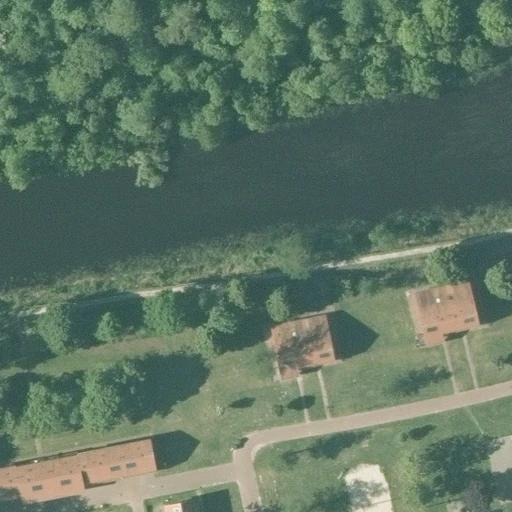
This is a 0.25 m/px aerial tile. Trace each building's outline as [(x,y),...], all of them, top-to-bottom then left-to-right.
[(467,284),(441,290),(451,332),(477,326),(467,284)] [(429,296),(416,300),(427,343),(441,339),(440,335),(451,332),(441,290),(428,293),(429,296)] [(324,319),(298,324),(307,366),(332,361),(324,319)] [(286,330),(273,332),(281,376),(295,373),(295,369),(307,366),(298,324),(285,327),(286,330)] [(494,457),(511,452),(511,444),(511,437),(490,441),(494,457)] [(154,471),(148,441),(118,447),(124,477),(154,471)] [(118,447),(88,452),(94,483),(124,477),(118,447)] [(88,452),(75,455),(82,486),(94,483),(88,452)] [(75,455),(46,461),(53,494),(83,488),(82,486),(75,455)] [(46,461),(17,466),(23,497),(22,497),(22,500),(53,494),(46,461)] [(17,466),(0,469),(0,501),(22,497),(23,497),(17,466)] [(511,466),(494,472),(501,492),(511,487),(511,466)] [(198,511),(196,501),(164,507),(164,511),(198,511)]
